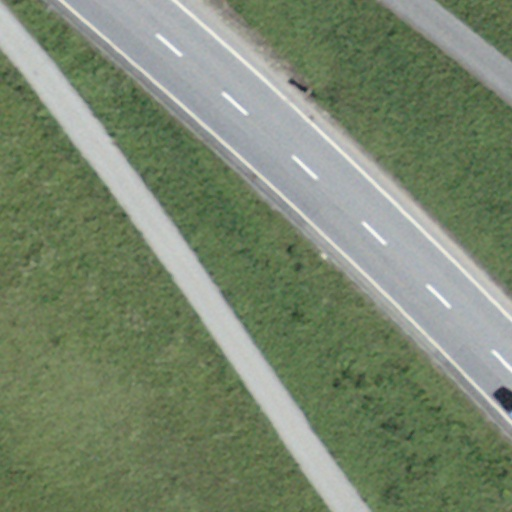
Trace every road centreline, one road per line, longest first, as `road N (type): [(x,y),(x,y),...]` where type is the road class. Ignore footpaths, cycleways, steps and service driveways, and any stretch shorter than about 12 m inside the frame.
road 1 (track): [(0,27),(84,130),(351,511)]
road 2 (primary): [(511,376),(251,120),(114,0)]
